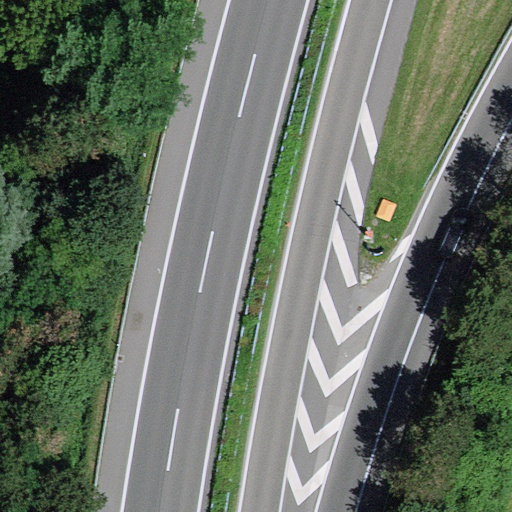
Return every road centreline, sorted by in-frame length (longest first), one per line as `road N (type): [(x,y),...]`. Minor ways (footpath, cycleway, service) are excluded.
road 1 (motorway): [(259,511),(340,112),(373,0)]
road 2 (motorway): [(269,0),(200,274),(160,511)]
road 3 (motorway): [(339,511),(441,221),(511,81)]
